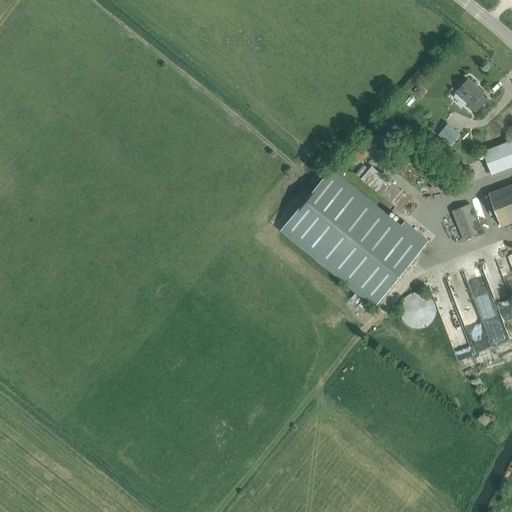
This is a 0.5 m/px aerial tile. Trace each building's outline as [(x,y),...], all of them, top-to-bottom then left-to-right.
[(468,79),(455,94),(476,113),(488,100),(482,95),(483,93),(468,79)] [(419,86),(414,92),(420,97),(425,91),(419,86)] [(451,145),(460,134),(448,123),(438,135),(451,145)] [(351,154),(358,162),(376,145),(369,138),(351,154)] [(492,175),(511,166),(511,140),(483,152),(492,175)] [(372,166),(361,179),(404,214),(405,215),(415,201),(372,166)] [(430,177),(441,190),(442,191),(451,183),(442,173),(439,169),(430,177)] [(332,172),(284,231),(374,304),(423,244),(422,243),(425,239),(405,222),(402,226),(400,228),(332,172)] [(511,184),(489,194),(501,227),(511,222),(511,184)] [(462,241),(477,235),(481,233),(470,205),(451,212),(452,215),(462,241)] [(477,295),(490,289),(481,270),(468,275),(477,295)] [(457,305),(466,302),(467,305),(473,302),(463,272),(447,277),(457,305)] [(449,308),(449,305),(450,305),(450,292),(437,293),(437,302),(441,302),(441,308),(449,308)] [(362,315),(371,305),(356,293),(347,303),(362,315)] [(495,345),(508,341),(505,329),(503,330),(495,329),(492,330),(488,329),(482,331),(483,334),(493,335),(482,338),(479,338),(471,340),(465,340),(462,340),(452,339),(453,344),(468,346),(469,346),(476,347),(476,353),(491,349),(489,341),(489,339),(493,340),(495,345)] [(457,355),(460,360),(474,354),(472,349),(457,355)]
